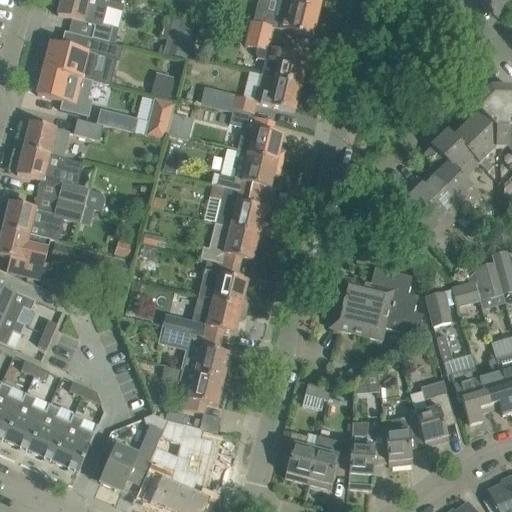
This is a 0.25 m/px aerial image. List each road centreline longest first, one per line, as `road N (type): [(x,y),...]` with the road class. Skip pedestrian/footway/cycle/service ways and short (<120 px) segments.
road 1 (residential): [(247,510),(330,153)]
road 2 (residential): [(511,30),(383,153),(330,153)]
road 3 (residential): [(330,153),(372,0)]
